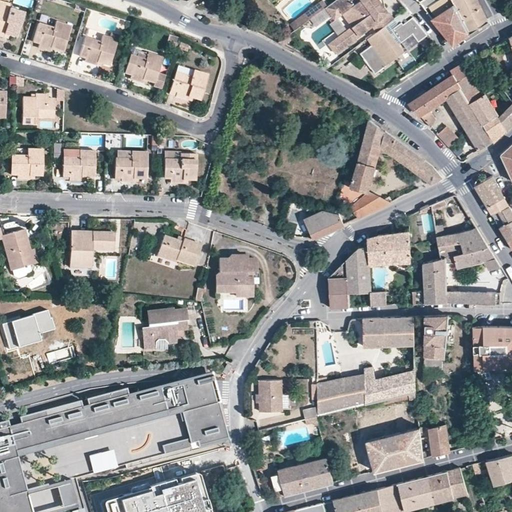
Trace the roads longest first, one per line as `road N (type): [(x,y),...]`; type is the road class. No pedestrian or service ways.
road 1 (residential): [(328,255),(183,207),(0,202)]
road 2 (residential): [(0,61),(207,127),(242,34)]
road 3 (residential): [(511,444),(259,510)]
road 4 (residential): [(296,294),(262,333),(234,390),(238,449),(259,510)]
road 5 (residential): [(511,309),(322,313),(296,294)]
road 6 (tertiary): [(242,34),(382,109)]
road 7 (residential): [(458,177),(353,233),(328,255)]
